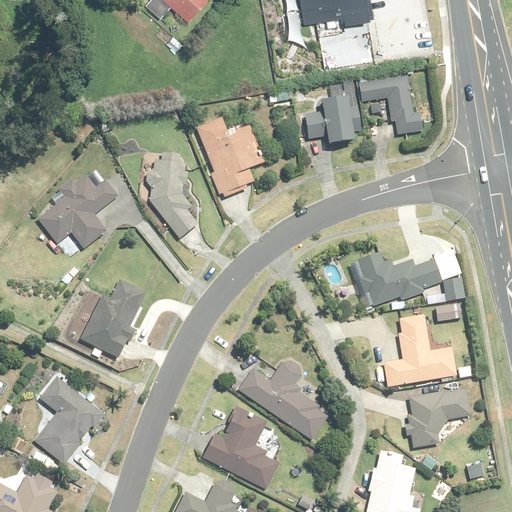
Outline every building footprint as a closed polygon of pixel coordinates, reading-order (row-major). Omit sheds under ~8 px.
[(148,0),(143,6),(156,18),(167,6),(185,23),(205,0),(148,0)] [(299,0),(304,24),(368,12),(365,0),(299,0)] [(406,76),(356,82),(359,102),(383,99),(386,123),(393,122),(394,134),(420,131),(418,112),(410,113),(406,76)] [(344,98),(315,100),(316,112),(301,113),(303,140),(323,138),(323,143),(349,141),(348,130),(356,130),(354,106),(345,107),(344,98)] [(219,117),(193,128),(211,173),(207,175),(218,201),(246,190),(244,184),(251,181),(246,168),(261,162),(245,124),(225,132),(219,117)] [(148,189),(147,201),(176,238),(194,224),(185,212),(190,208),(180,196),(181,184),(184,185),(185,171),(182,171),(183,164),(176,164),(177,153),(160,152),(159,160),(152,159),(151,169),(150,169),(149,170),(148,170),(148,171),(147,171),(146,172),(145,173),(145,174),(144,174),(144,175),(144,176),(143,177),(143,178),(143,179),(143,180),(143,181),(143,182),(143,183),(144,184),(144,185),(145,186),(146,187),(147,188),(148,189)] [(53,205),(34,219),(53,244),(67,233),(81,251),(105,232),(91,215),(115,197),(93,169),(73,185),(69,179),(47,197),(53,205)] [(449,251),(430,258),(438,280),(457,274),(449,251)] [(378,253),(347,265),(363,310),(400,296),(402,300),(422,293),(420,288),(437,282),(429,260),(412,267),(409,259),(390,266),(388,261),(382,263),(378,253)] [(459,279),(441,281),(444,302),(461,300),(459,279)] [(108,300),(100,297),(79,339),(95,347),(91,354),(99,358),(101,354),(115,361),(125,340),(127,341),(133,330),(127,328),(144,294),(117,281),(108,300)] [(381,363),(385,388),(453,376),(448,347),(427,350),(421,316),(397,320),(399,332),(394,333),(399,360),(381,363)] [(246,370),(236,391),(309,438),(325,412),(295,393),(298,388),(292,384),(298,375),(298,374),(298,373),(298,372),(298,371),(298,370),(298,369),(298,368),(298,367),(297,366),(297,365),(296,365),(296,364),(295,363),(295,362),(294,362),(293,361),(292,361),(291,360),(290,360),(289,360),(288,360),(287,360),(286,360),(285,360),(284,360),(283,360),(282,361),(281,361),(281,362),(280,362),(279,363),(278,363),(278,364),(277,365),(269,382),(246,370)] [(469,366),(455,368),(456,379),(471,377),(469,366)] [(110,418),(62,375),(43,396),(62,413),(38,440),(67,466),(110,418)] [(0,396),(9,381),(0,376),(0,396)] [(465,390),(405,398),(406,416),(405,416),(406,423),(402,423),(403,437),(410,436),(410,447),(436,445),(435,433),(442,420),(468,416),(465,390)] [(211,434),(200,458),(263,488),(275,463),(262,457),(264,452),(253,446),(264,424),(230,408),(216,437),(211,434)] [(363,491),(366,491),(363,511),(414,511),(415,508),(404,506),(409,469),(398,468),(399,458),(375,455),(373,470),(366,469),(363,491)] [(436,462),(427,455),(420,465),(430,472),(436,462)] [(477,463),(464,467),(468,482),(481,478),(477,463)] [(0,511),(54,511),(52,511),(61,493),(53,488),(57,480),(43,472),(39,478),(30,473),(19,495),(0,484),(0,511)] [(182,493),(172,511),(231,511),(234,506),(227,503),(232,493),(231,492),(231,491),(231,490),(231,489),(230,488),(230,487),(229,487),(229,486),(228,486),(228,485),(227,484),(226,484),(225,483),(224,482),(223,482),(222,482),(221,482),(220,482),(219,482),(218,482),(217,482),(216,482),(215,482),(215,483),(214,483),(213,483),(213,484),(212,484),(211,485),(203,503),(182,493)] [(308,511),(314,502),(300,494),(294,505),(307,511),(308,511)]
